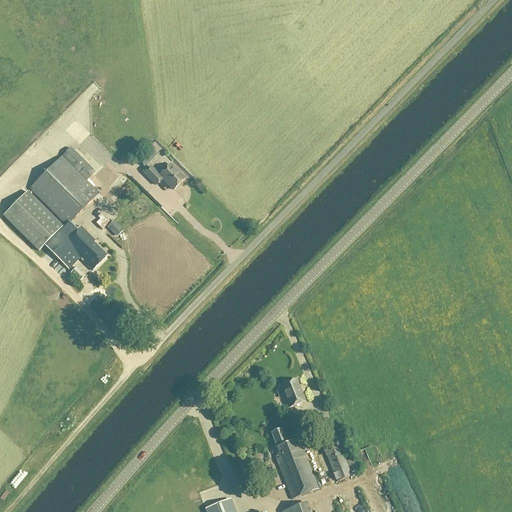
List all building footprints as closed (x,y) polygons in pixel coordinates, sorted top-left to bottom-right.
[(71,149),(30,190),(67,226),(40,254),(49,262),(54,256),(69,270),(79,259),(93,272),(107,257),(94,244),(96,242),(80,227),(77,230),(70,223),(99,194),(87,182),(95,173),(71,149)] [(162,179),(173,190),(184,179),(170,165),(160,176),(151,167),(144,174),(156,186),(162,179)] [(109,189),(120,185),(114,169),(102,173),(109,189)] [(27,192),(3,217),(39,252),(63,228),(27,192)] [(96,224),(102,230),(110,223),(104,216),(96,224)] [(122,230),(113,221),(108,226),(118,235),(122,230)] [(76,268),(71,273),(71,274),(80,282),(85,276),(76,268)] [(280,386),(281,389),(280,391),(282,395),(284,396),(289,408),(305,402),(296,380),(280,386)] [(308,448),(314,446),(308,428),(302,430),(308,448)] [(282,430),(271,434),(277,448),(275,449),(278,457),(275,458),(292,500),(319,489),(299,439),(288,444),(282,430)] [(336,438),(321,444),(337,482),(352,476),(336,438)] [(351,504),(352,511),(363,511),(361,502),(351,504)]
